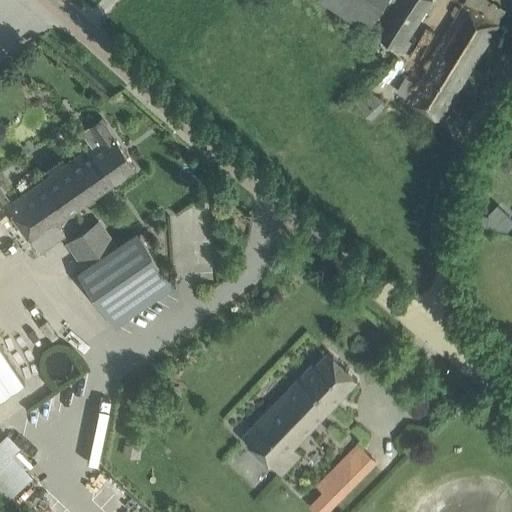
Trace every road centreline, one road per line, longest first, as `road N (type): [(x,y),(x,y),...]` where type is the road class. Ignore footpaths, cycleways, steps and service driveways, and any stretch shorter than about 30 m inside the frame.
road 1 (unclassified): [(431,334),(50,0)]
road 2 (unclassified): [(431,334),(464,154),(511,70)]
